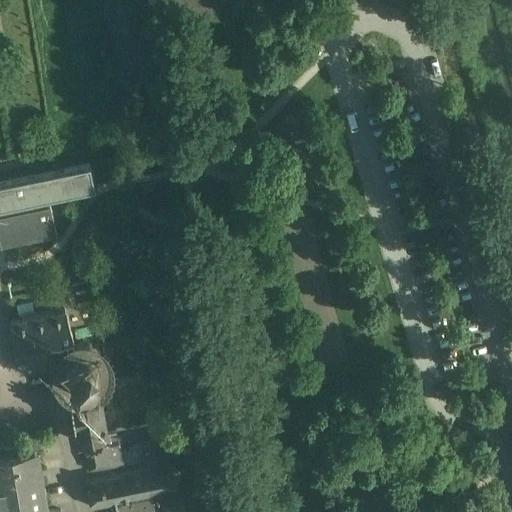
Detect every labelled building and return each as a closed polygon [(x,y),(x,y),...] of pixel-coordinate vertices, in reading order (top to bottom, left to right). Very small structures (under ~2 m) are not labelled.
[(88,163),(0,182),(0,244),(0,246),(56,234),(50,204),(49,204),(48,196),(93,187),(88,163)] [(64,307),(10,318),(18,367),(59,360),(59,365),(60,371),(62,377),(65,380),(67,382),(70,384),(71,384),(74,385),(74,386),(76,386),(78,386),(79,386),(81,387),(82,387),(84,386),(87,386),(88,385),(90,385),(92,384),(93,383),(94,382),(96,381),(97,379),(99,378),(100,375),(101,373),(102,369),(103,366),(103,363),(103,361),(102,359),(101,356),(100,354),(99,352),(97,350),(96,348),(93,346),(91,345),(89,344),(86,343),(82,343),(81,343),(78,343),(76,343),(72,344),(64,307)] [(87,386),(84,386),(82,387),(81,387),(79,386),(78,386),(76,386),(74,386),(74,385),(71,384),(70,384),(67,382),(65,380),(77,442),(84,440),(107,435),(108,435),(97,379),(96,381),(94,382),(93,383),(92,384),(90,385),(88,385),(87,386)] [(167,421),(159,423),(162,438),(170,436),(167,421)] [(107,435),(84,440),(89,469),(123,464),(118,440),(135,437),(136,443),(140,442),(146,467),(168,462),(162,438),(159,423),(117,430),(118,433),(108,435),(107,435)] [(39,437),(18,441),(20,451),(41,447),(39,437)] [(34,450),(0,456),(0,511),(44,506),(34,450)] [(146,467),(118,473),(118,472),(85,479),(91,506),(115,502),(117,511),(183,511),(168,462),(146,467)]
